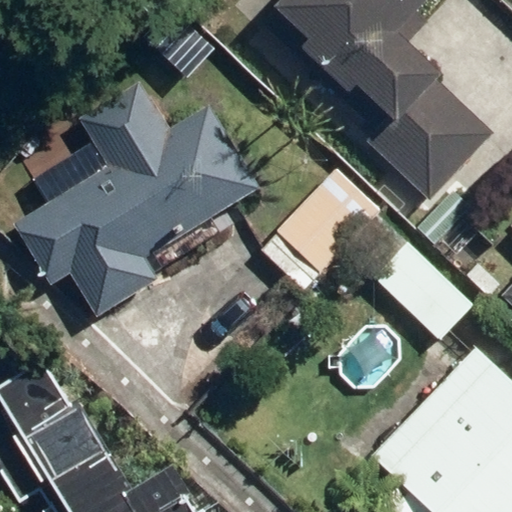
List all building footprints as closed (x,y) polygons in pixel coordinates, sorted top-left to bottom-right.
[(431,0),(298,0),(294,5),(323,29),(308,46),(358,89),(371,75),(401,101),(372,135),(439,193),(500,123),(450,80),(464,64),(414,21),(431,0)] [(105,137),(42,172),(57,199),(20,220),(65,300),(89,287),(100,307),(166,270),(155,250),(261,191),(216,110),(180,130),(151,80),(92,113),(105,137)] [(393,207),(346,161),(263,246),(311,292),(362,240),(387,213),(393,207)] [(381,276),(445,339),(480,303),(387,213),(362,240),(390,267),(381,276)] [(511,511),(511,355),(494,337),(376,448),(402,476),(381,496),(395,511),(511,511)] [(225,511),(191,454),(148,480),(69,351),(15,383),(93,511),(225,511)]
